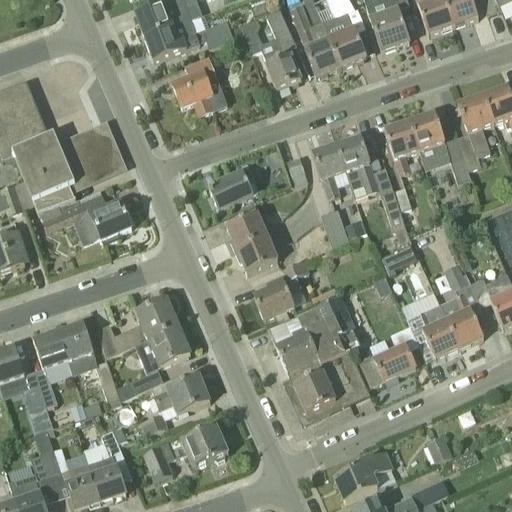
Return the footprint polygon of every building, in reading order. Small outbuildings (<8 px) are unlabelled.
[(316,84),(341,74),(322,29),(309,0),(300,0),(313,30),(310,32),(301,11),(290,15),(306,54),(304,54),(316,84)] [(334,24),(322,29),(341,74),(366,64),(354,34),(353,35),(347,20),(355,17),(345,0),(326,0),(327,2),(326,2),(334,24)] [(389,0),(390,3),(367,12),(366,12),(382,58),(409,49),(398,16),(393,3),(400,0),(389,0)] [(454,33),(443,3),(428,8),(425,0),(413,0),(429,42),(454,33)] [(452,0),(443,3),(454,33),(478,24),(469,0),(452,0)] [(479,0),(487,21),(498,17),(491,0),(479,0)] [(511,0),(501,6),(505,16),(511,12),(511,0)] [(144,43),(173,32),(191,26),(181,1),(135,19),(144,43)] [(252,60),(262,56),(268,69),(266,70),(276,96),(301,86),(286,49),(293,47),(280,16),(266,21),(276,43),(261,50),(256,38),(258,31),(256,26),(241,32),(252,60)] [(191,26),(173,32),(144,43),(154,67),(200,50),(191,26)] [(227,26),(202,35),(209,54),(234,46),(227,26)] [(239,58),(249,55),(245,44),(235,48),(239,58)] [(218,85),(214,75),(210,63),(186,73),(186,72),(184,72),(189,84),(172,90),(181,114),(194,109),(199,122),(213,117),(227,111),(218,85)] [(24,186),(35,211),(38,218),(75,206),(69,192),(112,175),(98,140),(55,158),(26,89),(0,98),(0,127),(14,160),(24,186)] [(507,133),(510,132),(511,136),(511,103),(508,92),(483,101),(493,131),(505,126),(507,133)] [(482,135),(493,131),(483,101),(457,110),(468,139),(456,143),(468,178),(469,178),(480,172),(478,164),(490,159),(482,135)] [(410,127),(420,157),(425,174),(450,166),(458,190),(471,186),(469,178),(468,178),(456,143),(444,147),(435,119),(410,127)] [(0,160),(1,165),(14,160),(0,127),(0,160)] [(404,162),(420,157),(410,127),(384,136),(399,181),(409,177),(404,162)] [(367,201),(379,197),(372,178),(360,144),(337,151),(345,178),(352,197),(364,193),(367,201)] [(333,182),(345,178),(337,151),(313,159),(328,206),(340,202),(333,182)] [(295,192),(308,188),(300,164),(287,168),(295,192)] [(218,217),(253,202),(259,199),(249,176),(243,178),(218,188),(220,193),(209,197),(218,217)] [(24,186),(16,189),(24,215),(35,211),(24,186)] [(0,197),(8,221),(24,215),(16,189),(0,194),(0,197)] [(394,196),(401,216),(411,212),(405,193),(394,196)] [(99,196),(67,210),(75,228),(79,226),(89,249),(101,244),(104,251),(120,244),(118,240),(131,234),(121,211),(107,217),(99,196)] [(393,196),(381,200),(393,237),(397,236),(405,233),(400,216),(401,216),(394,196),(393,196)] [(333,254),(349,248),(338,215),(322,220),(333,254)] [(235,258),(267,244),(257,220),(227,233),(232,245),(230,247),(235,258)] [(360,226),(343,232),(348,244),(364,238),(360,226)] [(0,279),(25,271),(19,255),(23,254),(18,239),(18,240),(15,230),(6,233),(4,228),(0,229),(0,279)] [(409,247),(405,233),(397,236),(401,249),(409,247)] [(277,267),(267,244),(235,258),(239,269),(242,269),(247,281),(277,267)] [(264,326),(294,313),(288,300),(301,295),(297,284),(308,279),(303,267),(284,276),(289,287),(284,289),(282,285),(267,292),(268,296),(254,302),(264,326)] [(472,317),(483,312),(473,288),(470,289),(460,268),(445,275),(454,296),(458,294),(461,301),(440,311),(459,354),(483,344),(472,317)] [(473,288),(483,312),(491,309),(502,335),(511,331),(511,291),(507,280),(486,290),(483,284),(473,288)] [(315,312),(338,301),(335,293),(311,303),(315,312)] [(434,298),(400,309),(404,321),(438,311),(434,298)] [(291,386),(350,359),(361,354),(353,335),(355,334),(340,301),(338,302),(338,301),(315,312),(297,320),(304,337),(292,342),(294,345),(276,353),(291,386)] [(135,352),(149,346),(178,333),(166,306),(137,319),(141,330),(114,341),(110,330),(97,336),(108,364),(121,358),(121,357),(134,352),(135,352)] [(459,354),(440,311),(416,321),(435,365),(459,354)] [(73,381),(92,375),(88,363),(94,360),(84,329),(58,338),(68,367),(69,369),(73,381)] [(391,341),(395,351),(355,369),(367,395),(384,387),(384,388),(415,374),(408,358),(419,353),(410,332),(391,341)] [(147,380),(132,387),(137,400),(151,393),(163,388),(158,375),(190,361),(178,333),(149,346),(135,352),(147,380)] [(33,346),(43,377),(69,369),(68,367),(58,338),(33,346)] [(0,357),(0,390),(25,382),(15,353),(0,357)] [(355,369),(350,359),(291,386),(307,422),(367,395),(355,369)] [(121,410),(120,408),(116,394),(107,366),(97,370),(95,371),(96,374),(110,414),(121,410)] [(174,383),(163,388),(151,393),(160,417),(161,420),(163,419),(165,426),(177,421),(210,408),(200,382),(178,391),(174,383)] [(47,388),(40,391),(47,412),(57,409),(50,387),(47,388)] [(132,387),(116,394),(120,408),(137,400),(132,387)] [(46,412),(47,412),(40,391),(26,395),(33,417),(46,412)] [(87,422),(82,409),(71,413),(76,426),(87,422)] [(47,436),(53,434),(46,412),(33,417),(29,418),(36,439),(47,436)] [(161,420),(140,427),(145,441),(168,433),(165,426),(163,419),(161,420)] [(113,436),(118,449),(127,446),(121,433),(113,436)] [(195,438),(144,460),(156,488),(172,481),(167,468),(187,459),(194,475),(228,460),(217,433),(196,442),(195,438)] [(90,511),(101,509),(92,482),(88,470),(63,478),(55,455),(54,456),(47,436),(36,439),(35,439),(42,460),(50,483),(63,479),(74,511),(90,511)] [(88,470),(92,482),(101,509),(126,500),(117,474),(127,471),(113,436),(101,441),(110,463),(88,470)] [(436,469),(451,462),(442,441),(427,448),(436,469)] [(373,484),(392,475),(384,458),(352,473),(353,477),(335,485),(345,509),(378,495),(373,484)] [(35,479),(9,488),(15,508),(16,511),(44,511),(36,488),(50,483),(42,460),(30,464),(35,479)] [(463,470),(458,460),(450,463),(455,474),(463,470)] [(426,511),(427,511),(422,498),(390,511),(383,511),(381,505),(365,511),(426,511)]
